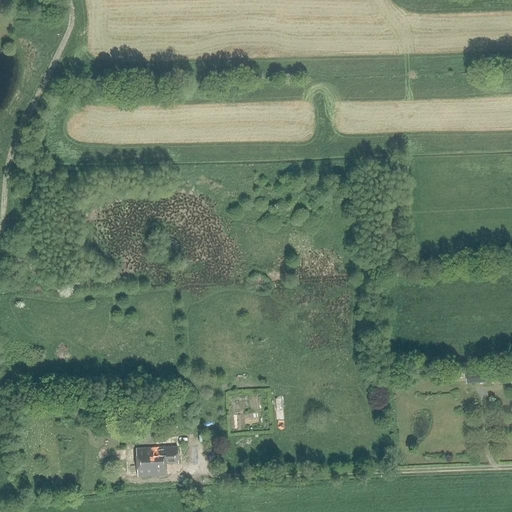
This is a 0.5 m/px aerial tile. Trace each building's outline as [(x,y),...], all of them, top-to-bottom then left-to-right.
[(467,384),(490,383),(489,371),(466,373),(467,384)] [(493,384),(510,384),(510,371),(493,371),(493,384)] [(105,420),(105,422),(113,422),(113,420),(139,419),(139,411),(105,411),(105,420)] [(135,426),(135,444),(155,443),(154,425),(135,426)] [(126,458),(138,458),(139,478),(165,476),(165,463),(176,462),(175,447),(166,448),(166,449),(138,450),(125,451),(126,458)]
